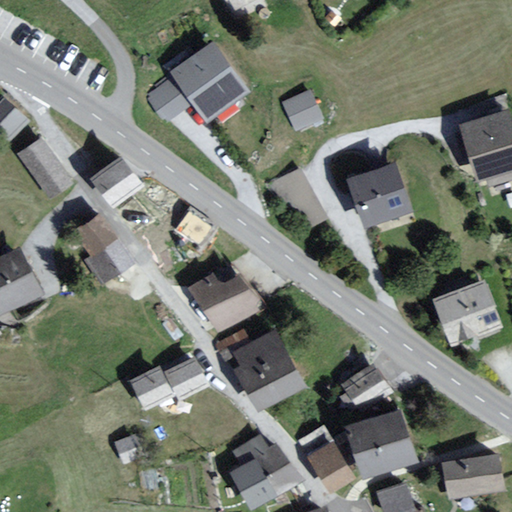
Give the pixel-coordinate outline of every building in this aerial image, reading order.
[(221,43),(147,93),(169,125),(202,102),(211,116),(252,88),(221,43)] [(317,89),(286,103),(299,132),(331,118),(317,89)] [(33,121),(7,96),(0,102),(0,137),(9,146),(33,121)] [(511,109),(465,122),(481,184),(511,176),(511,109)] [(48,138),(22,154),(51,199),(77,183),(48,138)] [(130,152),(98,175),(118,203),(150,181),(130,152)] [(404,161),(355,177),(370,224),(419,208),(404,161)] [(305,171),(283,183),(309,230),(331,217),(305,171)] [(195,205),(179,233),(211,252),(227,224),(195,205)] [(118,239),(100,213),(76,228),(94,255),(118,239)] [(26,246),(0,258),(0,319),(50,295),(26,246)] [(247,263),(198,289),(220,330),(269,304),(247,263)] [(511,322),(497,278),(441,296),(457,342),(511,322)] [(289,328),(236,356),(265,410),(318,382),(289,328)] [(352,381),(349,384),(373,413),(406,387),(382,357),(352,381)] [(202,358),(169,371),(180,398),(213,385),(202,358)] [(164,367),(133,381),(146,410),(177,396),(164,367)] [(414,405),(356,421),(371,472),(429,456),(414,405)] [(323,422),(304,432),(310,443),(330,433),(323,422)] [(267,432),(236,451),(267,500),(297,481),(267,432)] [(141,436),(117,444),(125,468),(149,460),(141,436)] [(341,438),(314,455),(336,490),(363,472),(341,438)] [(511,471),(508,450),(449,460),(455,497),(511,487),(511,471)] [(416,478),(382,489),(388,511),(408,511),(426,507),(416,478)]
